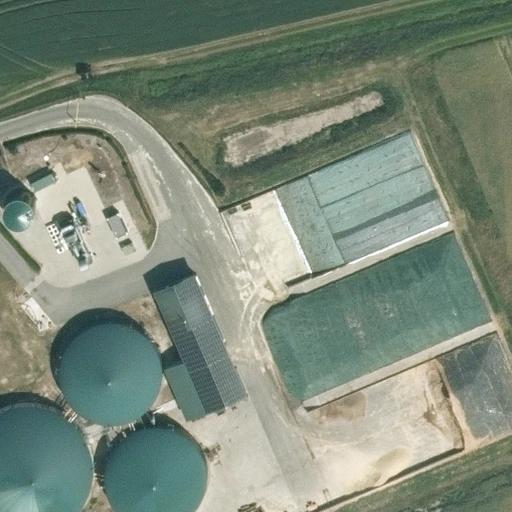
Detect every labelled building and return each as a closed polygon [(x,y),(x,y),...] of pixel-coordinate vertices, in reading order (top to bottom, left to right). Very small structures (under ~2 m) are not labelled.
[(511,364),(414,131),(221,211),(304,411),(260,429),(294,511),(312,511),(511,429),(511,364)] [(32,190),(55,180),(51,171),(28,180),(32,190)] [(0,220),(35,218),(33,194),(0,196),(0,220)] [(203,277),(161,295),(188,355),(181,388),(195,419),(254,393),(203,277)] [(105,425),(122,426),(139,421),(153,411),(163,398),(169,381),(169,364),(163,348),(152,333),(137,323),(119,319),(101,321),(84,329),(71,342),(64,358),(62,377),(66,394),(76,409),(89,420),(105,425)] [(18,405),(0,413),(0,511),(84,511),(95,497),(101,477),(100,455),(93,436),(79,419),(61,408),(40,403),(18,405)] [(201,511),(202,511),(211,497),(215,480),(214,463),(206,447),(194,435),(179,427),(162,425),(145,428),(130,436),(119,449),(112,465),(111,482),(116,499),(124,511),(201,511)]
